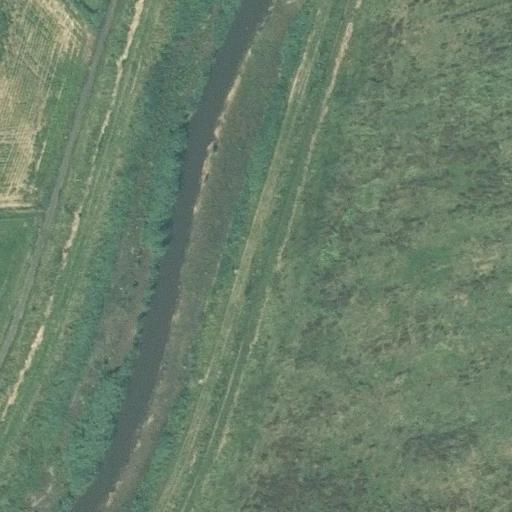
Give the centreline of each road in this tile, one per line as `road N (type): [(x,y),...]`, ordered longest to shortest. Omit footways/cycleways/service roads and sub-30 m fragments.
road 1 (track): [(218,0),(104,354),(62,458),(25,511)]
road 2 (track): [(329,0),(196,458),(171,511)]
